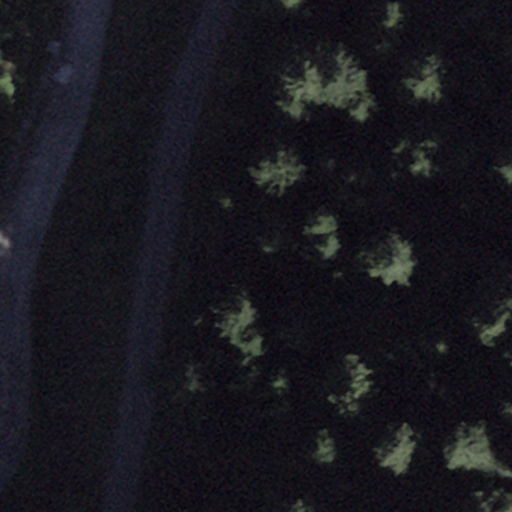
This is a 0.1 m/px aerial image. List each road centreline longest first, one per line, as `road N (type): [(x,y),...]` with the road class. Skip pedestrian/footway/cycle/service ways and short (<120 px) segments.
road 1 (track): [(222,0),(180,134),(120,511)]
road 2 (track): [(93,0),(84,80),(0,415)]
